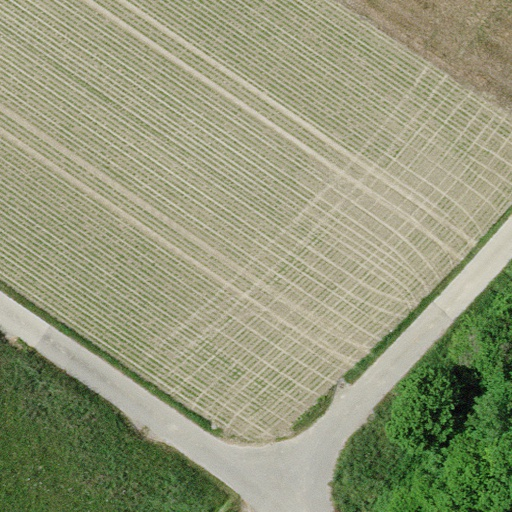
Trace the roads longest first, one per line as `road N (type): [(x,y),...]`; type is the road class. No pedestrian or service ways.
road 1 (track): [(511,237),(266,499)]
road 2 (track): [(266,499),(0,307)]
